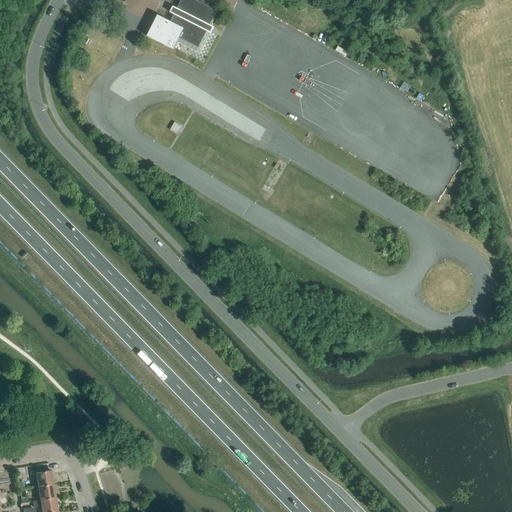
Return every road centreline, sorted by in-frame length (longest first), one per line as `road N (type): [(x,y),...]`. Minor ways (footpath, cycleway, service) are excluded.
road 1 (unknown): [(129,65),(114,105),(127,132),(451,326),(484,316),(494,292),(487,271),(211,94)]
road 2 (tertiary): [(342,435),(45,126),(31,68),(59,0)]
road 3 (trunk): [(343,511),(0,161)]
road 4 (trunk): [(0,206),(299,511)]
road 5 (unknown): [(211,94),(230,47),(254,44),(449,150)]
road 6 (unclassified): [(342,435),(392,398),(511,370)]
road 7 (unclassified): [(0,458),(63,454),(77,468),(91,511)]
